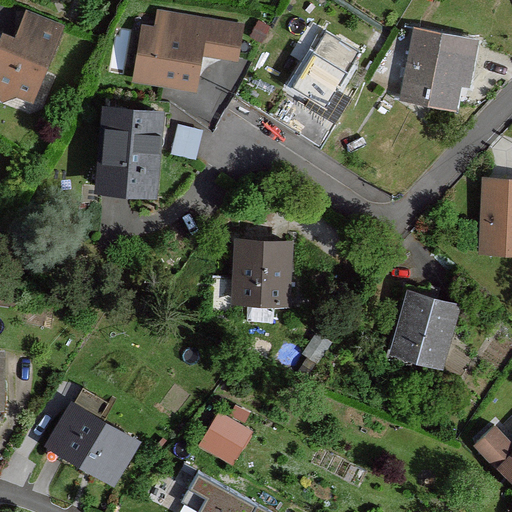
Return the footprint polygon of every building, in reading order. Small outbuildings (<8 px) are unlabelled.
[(0,49),(0,78),(14,84),(17,92),(32,98),(61,27),(30,14),(18,42),(5,37),(0,49)] [(199,52),(203,24),(164,18),(162,35),(151,33),(144,77),(193,85),(199,52)] [(212,55),(217,27),(203,24),(199,52),(212,55)] [(234,58),(239,30),(217,27),(212,55),(234,58)] [(452,106),(457,80),(467,82),(475,44),(418,33),(415,53),(420,54),(415,77),(410,77),(406,97),(452,106)] [(337,46),(322,37),(292,85),(311,96),(306,105),(336,123),(352,98),(337,89),(360,51),(341,39),(337,46)] [(0,86),(4,97),(17,92),(14,84),(0,78),(0,86)] [(106,144),(157,153),(157,148),(162,148),(163,134),(159,133),(161,114),(109,109),(106,144)] [(179,124),(173,152),(194,156),(200,128),(179,124)] [(154,190),(157,153),(106,144),(102,182),(132,182),(132,189),(154,190)] [(511,250),(511,180),(487,180),(484,249),(511,250)] [(244,280),(243,302),(286,302),(287,280),(282,280),(283,274),(287,274),(289,242),(240,241),(240,280),(244,280)] [(0,301),(16,304),(18,292),(0,288),(0,301)] [(456,305),(415,294),(404,332),(400,332),(395,350),(441,362),(456,305)] [(136,441),(120,433),(101,421),(73,405),(50,443),(63,450),(114,479),(136,441)] [(106,414),(101,421),(120,433),(125,426),(106,414)] [(511,442),(505,436),(495,426),(476,443),(511,479),(511,480),(511,442)] [(225,427),(221,434),(243,447),(247,440),(225,427)] [(243,447),(221,434),(214,446),(236,460),(243,447)] [(271,511),(200,472),(183,502),(201,511),(271,511)]
